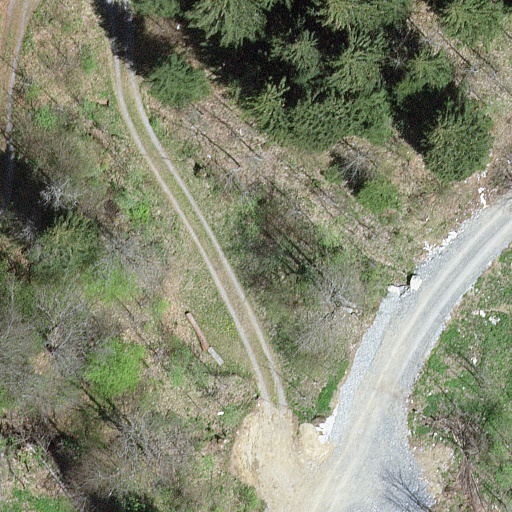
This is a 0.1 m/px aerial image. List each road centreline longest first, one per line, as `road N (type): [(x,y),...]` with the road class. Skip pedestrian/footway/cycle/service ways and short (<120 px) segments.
road 1 (track): [(112,0),(124,110),(264,332),(280,471),(293,511)]
road 2 (track): [(346,511),(441,294),(511,235)]
road 3 (track): [(0,176),(18,13),(27,0)]
